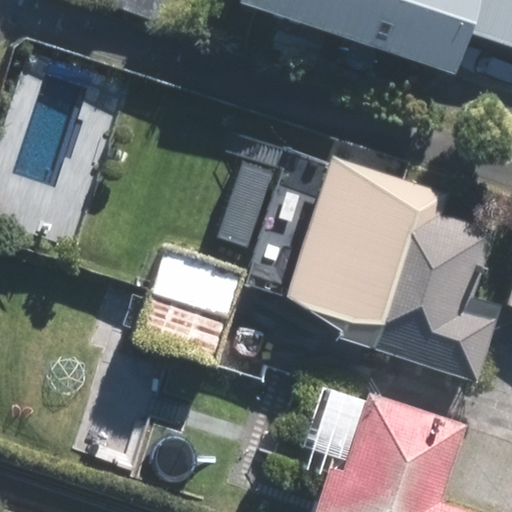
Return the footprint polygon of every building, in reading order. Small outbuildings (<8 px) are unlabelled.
[(469,0),(264,0),(449,60),(469,0)] [(511,0),(480,0),(473,26),(511,38),(511,0)] [(487,232),(422,212),(382,342),(472,370),(492,306),(466,299),(487,232)] [(246,276),(165,251),(137,340),(218,366),(246,276)] [(356,478),(336,472),(322,511),(459,511),(431,503),(455,432),(380,407),(356,478)]
